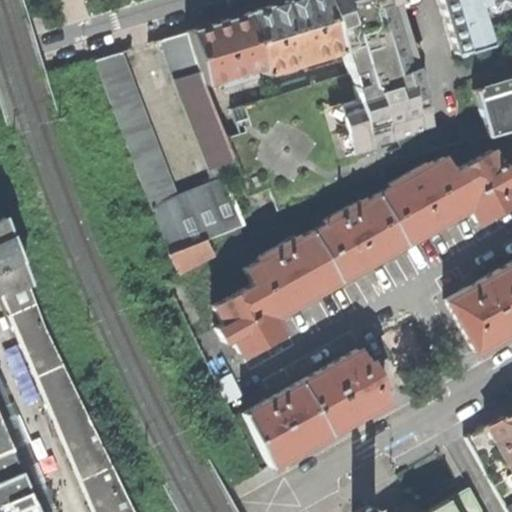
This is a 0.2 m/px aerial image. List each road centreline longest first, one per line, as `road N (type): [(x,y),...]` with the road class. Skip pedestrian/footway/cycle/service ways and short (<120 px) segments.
road 1 (residential): [(476,394),(259,511)]
road 2 (residential): [(172,0),(0,51)]
road 3 (residential): [(476,394),(412,286)]
